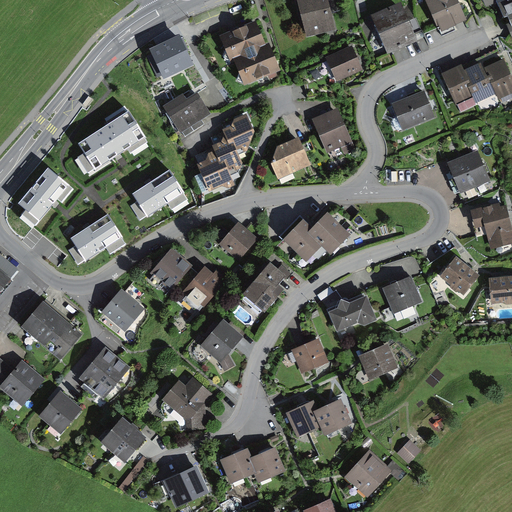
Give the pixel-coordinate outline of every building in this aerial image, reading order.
[(336,30),(327,0),(297,0),(307,37),(336,30)] [(425,0),(440,33),(468,20),(458,0),(425,0)] [(511,0),(489,0),(491,3),(497,0),(504,0),(511,21),(511,0)] [(398,4),(374,15),(391,51),(415,40),(398,4)] [(255,21),(220,36),(231,63),(234,62),(244,86),(281,71),(269,44),(266,45),(255,21)] [(183,34),(153,48),(167,79),(197,65),(183,34)] [(351,49),(329,58),(338,79),(360,70),(351,49)] [(489,68),(500,90),(501,96),(511,90),(511,74),(505,60),(489,68)] [(468,69),(479,93),(482,99),(500,90),(489,68),(486,61),(468,69)] [(479,93),(468,69),(465,63),(445,72),(460,102),(479,93)] [(424,90),(392,104),(403,130),(435,116),(424,90)] [(184,97),(167,109),(185,136),(202,125),(199,120),(208,114),(196,95),(186,102),(184,97)] [(149,144),(128,112),(78,145),(84,154),(77,158),(89,176),(128,151),(131,156),(149,144)] [(315,123),(327,150),(350,141),(337,113),(315,123)] [(225,125),(228,133),(236,152),(255,144),(244,117),(225,125)] [(242,166),(236,152),(228,133),(213,139),(218,150),(227,172),(242,166)] [(298,141),(269,154),(279,176),(307,164),(298,141)] [(449,159),(462,190),(487,180),(475,149),(449,159)] [(233,186),(227,172),(218,150),(198,159),(211,189),(225,184),(227,188),(233,186)] [(67,187),(48,171),(21,205),(39,220),(67,187)] [(189,201),(170,172),(132,196),(137,204),(131,208),(140,222),(168,204),(172,212),(189,201)] [(511,230),(506,206),(500,207),(499,203),(470,211),(475,229),(485,227),(491,249),(511,243),(511,230)] [(121,238),(107,217),(73,240),(86,260),(121,238)] [(327,217),(311,233),(323,244),(331,252),(347,236),(327,217)] [(303,224),(288,239),(308,259),(323,244),(311,233),(303,224)] [(239,226),(223,243),(239,258),(255,240),(239,226)] [(171,247),(151,270),(174,288),(193,264),(171,247)] [(442,274),(462,292),(480,273),(459,254),(442,274)] [(0,288),(14,271),(0,260),(0,288)] [(270,263),(243,294),(264,313),(284,290),(278,285),(285,277),(270,263)] [(205,266),(183,291),(202,308),(224,283),(220,279),(223,276),(216,270),(213,273),(205,266)] [(511,274),(490,277),(493,301),(511,298),(511,274)] [(410,280),(386,290),(395,311),(419,301),(410,280)] [(123,288),(105,310),(127,328),(144,306),(123,288)] [(341,290),(324,297),(338,331),(355,325),(356,328),(376,320),(367,297),(347,305),(341,290)] [(44,305),(25,327),(60,357),(79,335),(44,305)] [(497,317),(499,318),(511,317),(511,308),(499,310),(497,312),(496,314),(497,317)] [(225,371),(235,366),(228,354),(243,336),(223,319),(200,346),(220,363),(225,371)] [(319,339),(292,350),(302,374),(329,363),(319,339)] [(388,344),(359,356),(370,380),(398,368),(388,344)] [(105,351),(86,373),(108,391),(127,370),(105,351)] [(22,365),(2,387),(23,405),(42,383),(22,365)] [(207,429),(205,404),(212,394),(192,378),(183,390),(175,384),(162,400),(183,417),(185,431),(207,429)] [(79,414),(58,396),(42,414),(63,432),(79,414)] [(323,426),(327,435),(353,424),(341,399),(315,411),(323,426)] [(312,402),(286,414),(297,437),(323,426),(315,411),(312,402)] [(121,422),(104,442),(125,461),(142,440),(121,422)] [(410,441),(397,454),(408,464),(421,451),(410,441)] [(372,450),(351,474),(371,492),(393,468),(372,450)] [(251,460),(256,472),(259,480),(282,471),(274,451),(251,460)] [(256,472),(251,460),(247,452),(224,461),(232,482),(256,472)] [(195,471),(168,483),(178,504),(205,492),(195,471)] [(332,511),(329,503),(307,511),(332,511)]
